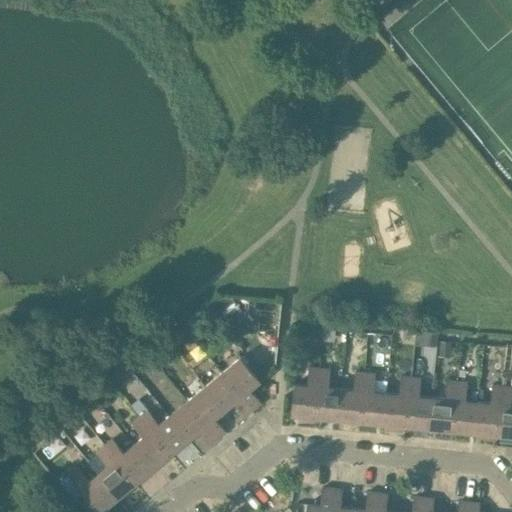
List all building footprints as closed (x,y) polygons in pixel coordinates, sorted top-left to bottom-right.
[(254,325),(231,297),(217,296),(208,304),(237,339),(254,325)] [(193,336),(183,324),(169,336),(179,347),(193,336)] [(417,331),(416,341),(426,342),(427,332),(417,331)] [(450,353),(451,342),(440,341),(439,352),(450,353)] [(137,372),(145,365),(136,354),(128,361),(137,372)] [(241,355),(222,371),(253,408),(262,402),(250,388),(261,379),(241,355)] [(120,360),(110,368),(118,378),(128,370),(120,360)] [(291,413),(316,416),(320,367),(310,366),(308,384),(294,383),(291,413)] [(316,416),(339,418),(341,387),(329,386),(331,368),(320,367),(316,416)] [(339,418),(361,420),(365,371),(355,370),(353,388),(341,387),(339,418)] [(246,415),(253,408),(222,371),(205,385),(224,409),(234,401),(246,415)] [(376,372),(365,371),(361,420),(383,422),(387,391),(374,390),(376,372)] [(399,393),(387,391),(383,422),(406,424),(411,376),(400,375),(399,393)] [(421,377),(411,376),(406,424),(429,426),(432,396),(420,395),(421,377)] [(429,426),(452,429),(457,380),(447,379),(445,397),(432,396),(429,426)] [(467,381),(457,380),(452,429),(475,431),(478,400),(466,399),(467,381)] [(491,401),(478,400),(475,431),(498,433),(503,385),(492,384),(491,401)] [(205,385),(187,400),(218,437),(226,431),(215,417),(224,409),(205,385)] [(511,385),(503,385),(498,433),(511,434),(511,385)] [(187,400),(169,414),(189,438),(199,430),(210,444),(218,437),(187,400)] [(148,409),(140,415),(171,453),(189,438),(169,414),(159,422),(148,409)] [(171,453),(140,415),(132,422),(143,436),(134,444),(153,468),(171,453)] [(136,482),(153,468),(134,444),(124,451),(113,437),(105,444),(136,482)] [(108,464),(98,473),(118,496),(136,482),(105,444),(97,451),(108,464)] [(118,496),(98,473),(89,480),(77,466),(69,474),(100,511),(118,496)] [(306,511),(330,511),(333,487),(322,486),(320,504),(307,503),(306,511)] [(343,488),(333,487),(330,511),(352,511),(353,507),(341,506),(343,488)] [(365,508),(353,507),(352,511),(375,511),(378,492),(367,491),(365,508)] [(378,492),(375,511),(398,511),(399,511),(386,511),(388,493),(378,492)] [(422,511),(424,496),(414,495),(411,511),(401,511),(399,511),(398,511),(422,511)] [(424,496),(422,511),(432,511),(434,497),(424,496)] [(468,511),(469,501),(459,500),(457,511),(468,511)] [(478,511),(479,502),(469,501),(468,511),(478,511)]
